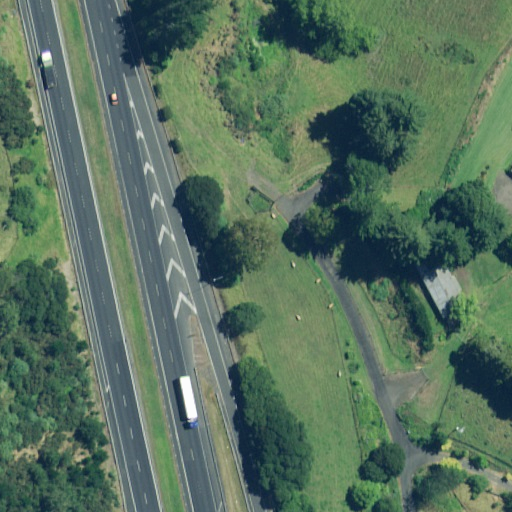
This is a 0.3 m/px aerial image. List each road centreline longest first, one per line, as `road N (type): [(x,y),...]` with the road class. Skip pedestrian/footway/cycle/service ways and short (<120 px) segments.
road 1 (motorway): [(109,0),(259,511)]
road 2 (motorway): [(151,511),(89,267),(35,0)]
road 3 (motorway): [(96,0),(210,511)]
